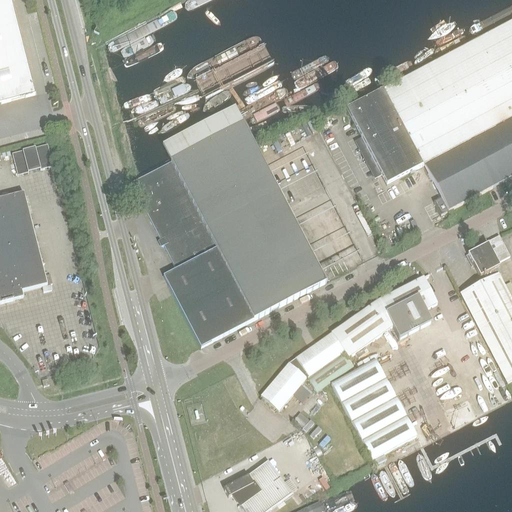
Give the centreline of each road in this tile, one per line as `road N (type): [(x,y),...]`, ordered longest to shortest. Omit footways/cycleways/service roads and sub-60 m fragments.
road 1 (tertiary): [(162,383),(63,0)]
road 2 (tertiary): [(50,0),(148,383)]
road 3 (unclassified): [(162,383),(511,203)]
road 4 (tertiary): [(195,511),(162,383)]
road 5 (unclassified): [(25,421),(151,394)]
road 6 (unclassified): [(148,383),(27,406)]
road 7 (tertiary): [(151,394),(181,511)]
